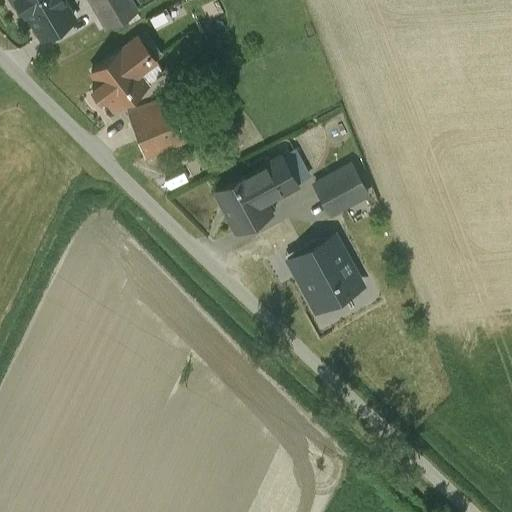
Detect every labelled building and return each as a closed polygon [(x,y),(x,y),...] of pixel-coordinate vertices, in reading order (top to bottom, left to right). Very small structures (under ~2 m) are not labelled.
[(72,17),(61,0),(19,0),(41,36),(72,17)] [(135,9),(129,0),(90,0),(106,26),(135,9)] [(137,38),(121,51),(120,50),(93,71),(92,71),(91,72),(92,73),(99,82),(93,87),(91,88),(93,89),(99,97),(99,98),(100,99),(101,98),(103,97),(112,109),(114,108),(146,83),(138,73),(154,60),(137,38)] [(167,83),(117,117),(144,157),(194,123),(167,83)] [(305,176),(291,150),(281,156),(295,181),(305,176)] [(248,172),(215,190),(236,229),(269,211),(257,189),(273,180),(279,192),(296,183),(295,181),(281,156),(280,155),(263,163),(264,165),(249,174),(248,172)] [(350,163),(314,183),(330,212),(366,193),(350,163)] [(334,233),(288,258),(315,309),(359,286),(351,272),(356,270),(348,255),(346,255),(334,233)] [(388,259),(402,252),(395,237),(381,243),(388,259)]
